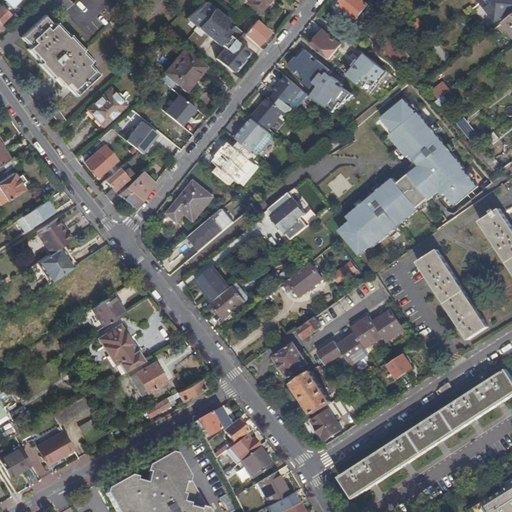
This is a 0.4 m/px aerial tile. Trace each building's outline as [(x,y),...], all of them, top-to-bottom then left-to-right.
[(0,0),(0,23),(10,14),(8,12),(20,0),(0,0)] [(251,0),(252,0),(249,3),(260,12),(269,0),(251,0)] [(368,4),(363,0),(343,0),(339,5),(356,19),(368,4)] [(389,0),(380,0),(376,4),(388,13),(395,7),(389,0)] [(511,0),(484,0),(481,2),(495,20),(511,7),(511,4),(508,0),(511,0)] [(197,29),(185,44),(196,53),(208,37),(219,46),(220,45),(224,49),(216,60),(232,73),(249,52),(237,41),(243,34),(234,26),(229,32),(224,28),(229,22),(205,3),(187,20),(197,29)] [(511,15),(503,23),(511,34),(511,15)] [(44,16),(22,36),(31,46),(29,48),(41,62),(40,63),(53,77),(54,77),(63,86),(66,84),(76,95),(98,74),(88,63),(90,61),(82,51),(83,50),(69,35),(68,36),(56,23),(53,26),(44,16)] [(418,16),(412,20),(417,26),(422,22),(418,16)] [(257,21),(245,35),(258,46),(270,32),(257,21)] [(325,31),(312,46),(329,60),(342,44),(325,31)] [(381,45),(383,47),(392,39),(391,37),(381,45)] [(397,62),(397,63),(399,65),(408,57),(392,39),(383,47),(397,62)] [(430,48),(440,59),(445,55),(436,43),(430,48)] [(298,58),(296,56),(288,66),(297,73),(299,70),(303,74),(301,77),(305,80),(303,82),(315,92),(312,97),(333,111),(340,101),(343,103),(351,94),(338,84),(340,81),(329,72),(331,70),(305,49),(298,58)] [(185,51),(166,74),(184,89),(183,90),(188,94),(202,77),(199,74),(204,68),(204,69),(205,68),(185,51)] [(386,71),(366,54),(349,76),(368,92),(386,71)] [(286,76),(274,91),(290,105),(302,90),(292,81),(286,76)] [(110,89),(88,110),(103,126),(125,106),(110,89)] [(290,105),(294,108),(307,93),(302,90),(290,105)] [(449,91),(444,95),(448,100),(453,96),(449,91)] [(433,103),(438,107),(448,100),(444,95),(433,103)] [(254,116),(270,129),(285,110),(269,97),(254,116)] [(339,231),(360,255),(371,246),(373,248),(419,209),(418,208),(428,199),(429,200),(440,190),(444,195),(446,193),(455,204),(477,186),(462,169),(464,167),(417,113),(416,113),(404,99),(381,118),(394,132),(390,135),(408,157),(410,155),(419,165),(397,183),(392,178),(346,217),(350,222),(348,223),(339,231)] [(58,110),(52,114),(59,125),(66,120),(58,110)] [(103,126),(88,110),(86,111),(101,128),(103,126)] [(285,110),(270,129),(276,134),(291,115),(285,110)] [(240,129),(234,136),(257,156),(274,136),(253,118),(242,131),(240,129)] [(143,122),(127,141),(133,147),(142,154),(158,135),(143,122)] [(115,132),(111,128),(99,139),(104,146),(118,134),(115,132)] [(0,175),(18,163),(13,157),(10,159),(4,149),(0,143),(0,175)] [(231,144),(228,148),(216,163),(232,176),(241,165),(244,162),(249,156),(233,143),(231,144)] [(490,155),(478,143),(473,146),(484,159),(490,155)] [(105,146),(85,163),(97,177),(117,161),(105,146)] [(137,152),(133,147),(127,153),(131,157),(137,152)] [(491,154),(490,155),(484,159),(496,172),(503,167),(491,154)] [(105,195),(110,201),(118,194),(121,191),(119,188),(128,181),(128,180),(134,174),(129,168),(123,173),(118,169),(105,180),(111,187),(113,186),(114,188),(105,195)] [(0,190),(7,201),(24,189),(13,173),(0,181),(0,190)] [(135,208),(153,185),(141,173),(121,191),(118,194),(135,208)] [(194,182),(177,203),(196,218),(213,197),(194,182)] [(47,200),(54,212),(71,200),(62,190),(47,200)] [(289,193),(269,210),(273,215),(271,216),(275,221),(278,221),(278,225),(285,234),(299,222),(297,220),(305,213),(289,193)] [(196,218),(177,203),(168,213),(178,221),(185,213),(194,220),(196,218)] [(496,211),(495,209),(492,211),(493,213),(481,221),(511,269),(511,225),(500,208),(496,211)] [(222,210),(212,218),(223,232),(233,222),(222,210)] [(42,241),(61,228),(60,226),(61,225),(57,218),(36,232),(42,241)] [(190,237),(189,238),(195,245),(183,255),(188,261),(223,232),(212,218),(204,225),(190,237)] [(60,247),(71,240),(65,230),(63,231),(61,228),(42,241),(51,254),(60,247)] [(51,254),(38,262),(51,282),(73,267),(60,247),(51,254)] [(438,250),(418,262),(469,340),(489,327),(438,250)] [(310,263),(284,283),(290,290),(293,288),(300,296),(323,279),(310,263)] [(339,283),(356,271),(350,263),(334,275),(339,283)] [(205,292),(213,302),(231,288),(213,267),(196,281),(203,289),(204,288),(206,291),(205,292)] [(356,271),(346,279),(351,285),(363,275),(359,269),(356,271)] [(213,302),(212,303),(225,318),(249,298),(237,283),(231,288),(213,302)] [(95,331),(125,312),(113,294),(92,308),(83,313),(95,331)] [(338,344),(336,341),(318,352),(326,363),(343,352),(351,364),(369,353),(365,347),(383,336),(387,341),(404,330),(392,310),(374,321),(371,316),(353,328),(356,333),(338,344)] [(321,327),(315,317),(298,329),(305,338),(321,327)] [(124,372),(143,361),(136,351),(129,339),(119,325),(98,338),(103,346),(115,365),(118,363),(124,372)] [(129,339),(136,351),(139,349),(132,337),(129,339)] [(299,351),(294,344),(274,357),(288,377),(309,363),(300,351),(299,351)] [(114,365),(115,365),(103,346),(100,348),(112,367),(114,365)] [(414,367),(404,354),(389,364),(398,378),(414,367)] [(154,362),(135,373),(147,392),(165,382),(154,362)] [(120,375),(124,372),(118,363),(115,365),(114,365),(120,375)] [(367,459),(340,477),(354,498),(399,470),(511,394),(511,380),(505,369),(449,406),(367,459)] [(293,382),(315,414),(327,406),(332,402),(311,371),(293,382)] [(147,392),(135,373),(129,377),(141,396),(147,392)] [(204,381),(202,378),(165,399),(145,410),(149,417),(170,405),(172,408),(177,405),(174,399),(180,396),(182,400),(204,388),(201,383),(204,381)] [(344,395),(347,392),(343,387),(338,391),(342,396),(344,395)] [(344,395),(342,396),(345,401),(330,410),(335,417),(338,415),(339,418),(353,409),(344,395)] [(345,401),(342,396),(332,402),(327,406),(329,409),(330,410),(345,401)] [(53,415),(59,427),(91,409),(84,397),(53,415)] [(219,407),(196,420),(205,437),(220,429),(229,424),(219,407)] [(330,410),(329,409),(312,421),(325,441),(343,429),(337,420),(340,418),(339,418),(338,415),(335,417),(330,410)] [(241,425),(236,419),(223,430),(234,444),(245,435),(255,427),(248,419),(241,425)] [(78,427),(87,443),(99,437),(89,421),(78,427)] [(96,431),(99,436),(106,433),(102,427),(96,431)] [(48,467),(74,452),(61,429),(35,444),(48,467)] [(241,461),(258,447),(252,439),(250,441),(245,435),(234,444),(229,448),(240,461),(241,461)] [(273,464),(259,446),(258,447),(241,461),(253,476),(273,464)] [(12,483),(34,470),(23,451),(1,464),(12,483)] [(105,493),(115,511),(207,511),(175,455),(170,452),(107,488),(105,493)] [(269,506),(288,496),(275,472),(257,483),(269,506)] [(485,502),(483,499),(468,508),(470,511),(511,511),(511,480),(508,484),(510,486),(485,502)] [(508,484),(483,499),(485,502),(510,486),(508,484)] [(280,511),(297,503),(292,493),(288,496),(269,506),(267,507),(269,511),(280,511)] [(302,511),(297,503),(280,511),(302,511)]
